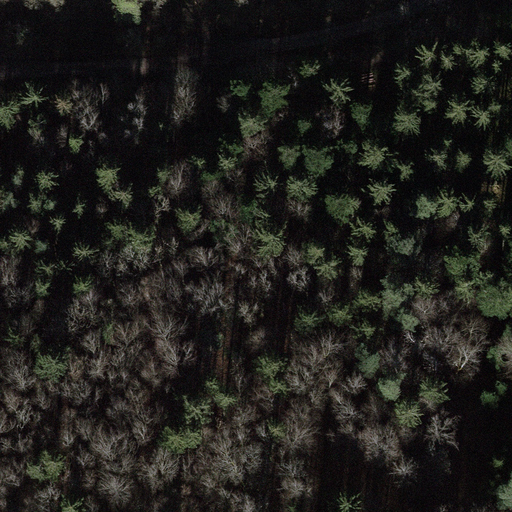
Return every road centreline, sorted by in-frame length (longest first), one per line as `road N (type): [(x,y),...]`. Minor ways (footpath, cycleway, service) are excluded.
road 1 (track): [(0,77),(91,76),(253,54),(398,20),(442,0)]
road 2 (track): [(91,76),(227,87),(387,62),(511,31)]
